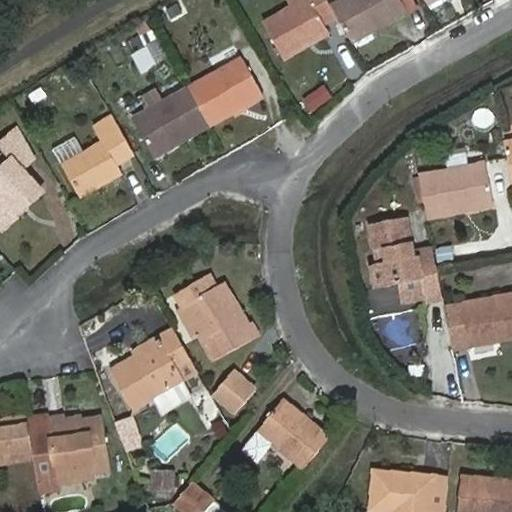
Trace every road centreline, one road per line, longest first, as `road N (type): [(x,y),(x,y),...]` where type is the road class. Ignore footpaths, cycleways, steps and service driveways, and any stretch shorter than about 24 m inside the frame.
road 1 (residential): [(511,422),(436,419),(345,391),(301,318),(288,239),(322,173)]
road 2 (residential): [(0,340),(253,190),(322,173)]
road 3 (residential): [(322,173),(360,117),(432,67),(511,27)]
